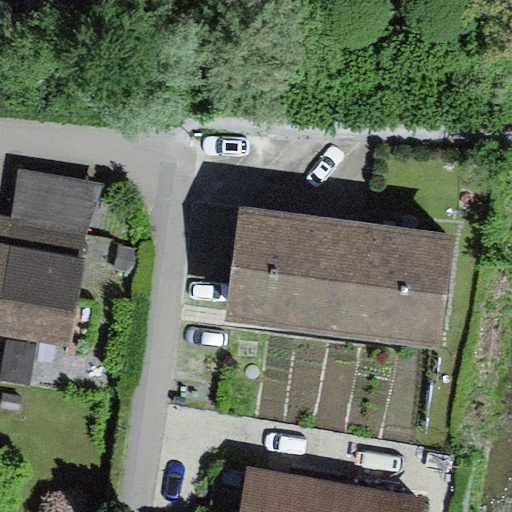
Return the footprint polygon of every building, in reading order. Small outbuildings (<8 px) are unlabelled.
[(21,161),(9,231),(83,243),(105,177),(21,161)] [(454,215),(243,187),(227,297),(439,326),(454,215)] [(0,284),(9,231),(0,229),(0,284)] [(83,243),(9,231),(0,284),(0,320),(75,333),(89,244),(83,243)] [(39,341),(8,335),(0,377),(31,382),(39,341)] [(312,511),(321,466),(247,453),(236,511),(312,511)] [(421,511),(426,485),(321,466),(312,511),(421,511)]
